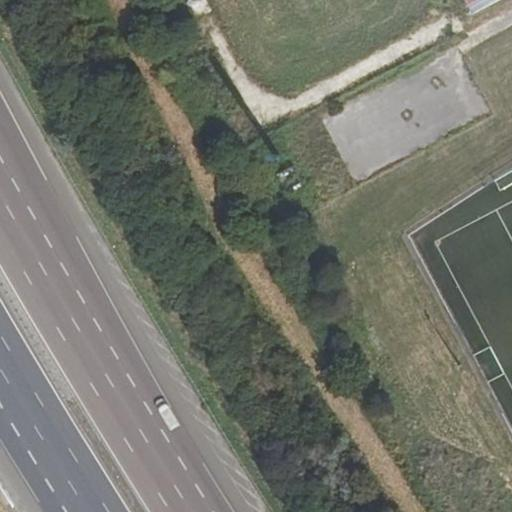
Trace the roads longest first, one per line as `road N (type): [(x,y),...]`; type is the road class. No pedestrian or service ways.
road 1 (motorway): [(193,511),(0,186)]
road 2 (motorway): [(0,353),(95,511)]
